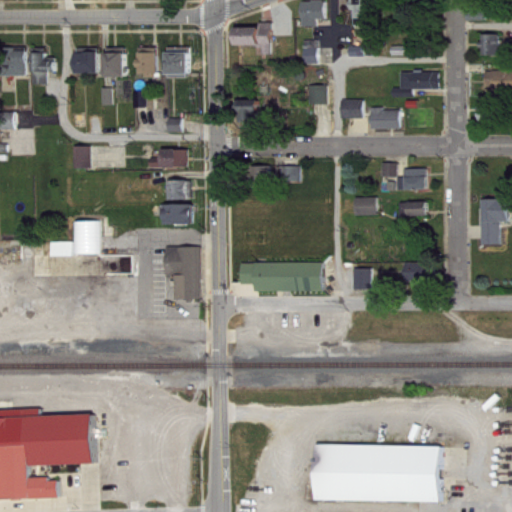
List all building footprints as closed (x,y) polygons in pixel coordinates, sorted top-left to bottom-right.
[(372,19),(376,18),(375,0),(358,0),(359,34),(372,33),(372,19)] [(323,35),(323,28),(332,28),(333,9),(309,9),(308,35),(323,35)] [(279,31),(268,31),(268,36),(245,36),(245,55),(270,55),(270,63),(279,63),(279,31)] [(506,42),(488,43),(489,64),(506,63),(506,42)] [(324,49),(310,48),(309,69),(324,69),(324,49)] [(146,85),(165,84),(164,55),(146,56),(146,85)] [(175,56),(175,85),(197,85),(197,55),(175,56)] [(35,86),(34,56),(7,57),(8,100),(20,100),(20,87),(35,86)] [(54,81),(63,81),(63,69),(54,69),(54,56),(39,57),(40,93),(54,92),(54,81)] [(134,86),(133,56),(113,57),(113,86),(134,86)] [(106,57),(84,57),(84,82),(106,82),(106,57)] [(492,99),(511,99),(511,79),(492,79),(492,99)] [(399,106),(420,105),(420,98),(446,97),(446,80),(408,81),(408,96),(399,97),(399,106)] [(316,113),(334,112),(334,93),(315,94),(316,113)] [(109,113),(119,113),(119,96),(109,96),(109,113)] [(141,100),(140,116),(153,117),(153,100),(141,100)] [(486,129),(504,129),(504,107),(486,107),(486,129)] [(246,108),(246,131),(266,131),(266,108),(246,108)] [(370,108),(348,109),(348,127),(370,127),(370,108)] [(406,117),(377,118),(377,137),(407,137),(406,117)] [(78,136),(89,135),(89,122),(78,122),(78,136)] [(175,141),(189,141),(189,127),(175,127),(175,141)] [(80,177),(98,176),(97,154),(79,155),(80,177)] [(195,157),(169,158),(169,166),(158,167),(158,176),(195,175),(195,157)] [(405,171),(389,172),(389,186),(405,185),(405,171)] [(277,174),(260,176),(263,196),(279,193),(277,174)] [(307,175),(288,175),(288,190),(307,190),(307,175)] [(405,198),(434,198),(434,177),(411,177),(411,186),(404,186),(405,198)] [(177,209),(199,208),(198,189),(176,189),(177,209)] [(362,224),(385,224),(384,206),(362,206),(362,224)] [(489,253),(508,253),(508,231),(511,230),(511,207),(488,208),(489,253)] [(434,210),(407,211),(407,226),(435,224),(434,210)] [(173,213),(173,233),(200,233),(200,213),(173,213)] [(80,265),(79,250),(58,250),(58,265),(80,265)] [(208,308),(207,255),(173,255),(174,287),(184,286),(185,308),(208,308)] [(330,271),(248,272),(249,293),(263,292),(263,300),(331,299),(330,271)] [(437,271),(414,271),(414,290),(437,289),(437,271)] [(361,298),(379,298),(379,277),(361,277),(361,298)] [(0,427),(0,508),(66,506),(66,489),(57,489),(56,486),(39,486),(39,474),(104,472),(103,423),(49,424),(49,417),(1,419),(1,428),(0,427)] [(451,455),(325,453),(325,509),(450,510),(451,455)]
